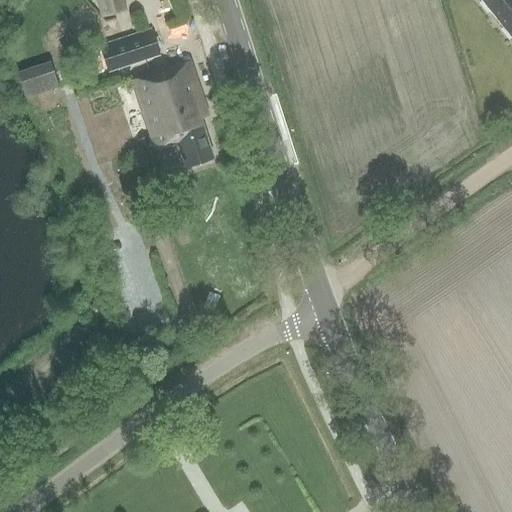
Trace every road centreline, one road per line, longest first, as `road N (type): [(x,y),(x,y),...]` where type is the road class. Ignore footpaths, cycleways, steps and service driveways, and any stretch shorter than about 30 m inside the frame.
road 1 (unclassified): [(24,511),(323,301)]
road 2 (track): [(217,369),(152,315),(66,85)]
road 3 (secondary): [(323,301),(227,0)]
road 4 (track): [(323,301),(511,154)]
road 5 (secondary): [(419,511),(323,301)]
